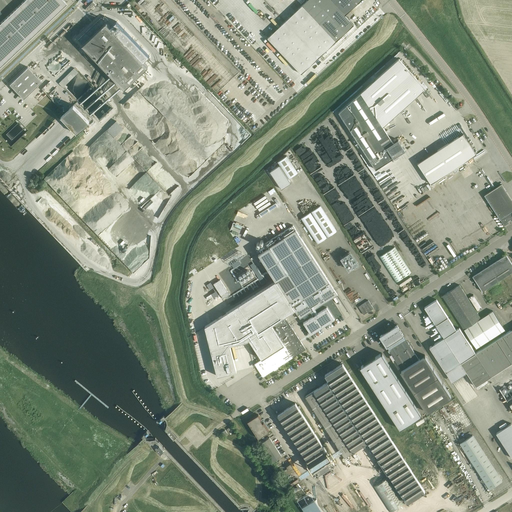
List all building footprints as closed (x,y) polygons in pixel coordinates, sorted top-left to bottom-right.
[(0,0),(0,63),(66,1),(65,0),(0,0)] [(298,9),(267,38),(301,74),(332,45),(336,41),(354,25),(345,15),(358,3),(361,0),(307,0),(302,5),(298,9)] [(88,11),(95,4),(93,1),(85,8),(88,11)] [(143,61),(149,56),(116,21),(110,26),(106,22),(108,20),(104,16),(102,18),(101,17),(78,40),(124,88),(148,66),(143,61)] [(351,30),(341,39),(345,43),(355,34),(351,30)] [(361,93),(339,112),(376,169),(405,150),(398,140),(393,143),(383,127),(426,88),(400,60),(399,58),(361,93)] [(23,99),(41,81),(27,67),(9,84),(23,99)] [(70,81),(76,75),(72,70),(65,76),(70,81)] [(65,76),(65,77),(59,83),(63,87),(69,81),(70,81),(65,76)] [(77,134),(93,119),(77,102),(61,117),(77,134)] [(117,138),(128,129),(121,121),(110,130),(117,138)] [(463,133),(438,150),(451,170),(477,154),(463,133)] [(279,165),(288,179),(289,179),(298,173),(287,156),(277,162),(279,165)] [(279,165),(270,172),(281,189),(291,183),(289,179),(288,179),(279,165)] [(486,172),(494,183),(496,181),(494,178),(499,174),(494,167),(486,172)] [(395,172),(389,175),(391,180),(397,178),(395,172)] [(511,200),(501,184),(484,195),(500,219),(504,226),(509,223),(507,221),(511,218),(511,200)] [(327,237),(337,231),(320,205),(311,211),(327,237)] [(317,244),(326,237),(310,212),(301,218),(317,244)] [(293,225),(255,249),(276,281),(295,310),(296,312),(297,314),(300,319),(310,312),(315,309),(326,302),(323,298),(335,290),(337,295),(338,295),(293,225)] [(465,239),(461,241),(469,254),(472,251),(465,239)] [(396,282),(411,272),(395,247),(379,257),(396,282)] [(447,258),(461,252),(458,247),(445,252),(447,258)] [(440,270),(465,259),(463,253),(437,265),(440,270)] [(481,271),(472,276),(482,291),(499,280),(511,272),(511,263),(506,254),(505,255),(500,258),(497,260),(489,265),(485,268),(481,271)] [(220,280),(213,284),(221,295),(228,291),(220,280)] [(276,281),(205,326),(217,376),(236,371),(230,345),(248,340),(249,339),(262,359),(273,352),(284,345),(279,336),(272,325),(285,317),(295,310),(276,281)] [(459,284),(442,295),(464,329),(476,348),(505,330),(492,311),(481,318),(459,284)] [(364,314),(373,308),(368,300),(359,306),(364,314)] [(436,300),(424,307),(444,338),(429,347),(445,373),(460,363),(475,386),(511,362),(511,329),(475,353),(459,328),(456,330),(436,300)] [(313,316),(303,323),(311,334),(321,328),(321,327),(324,325),(324,326),(334,319),(327,307),(318,313),(315,309),(310,312),(313,316)] [(262,359),(254,364),(255,364),(257,368),(263,377),(306,349),(285,317),(272,325),(279,336),(284,345),(273,352),(262,359)] [(419,359),(397,325),(380,336),(402,369),(400,371),(427,412),(451,396),(438,376),(425,355),(419,359)] [(360,367),(400,429),(422,415),(381,353),(360,367)] [(426,492),(345,368),(342,363),(325,375),(329,381),(305,396),(334,441),(331,443),(335,448),(337,446),(345,458),(368,442),(408,503),(426,492)] [(487,382),(486,380),(476,386),(477,389),(487,382)] [(317,475),(334,463),(295,403),(278,414),(317,475)] [(258,415),(248,421),(259,438),(269,431),(263,423),(260,420),(261,419),(258,415)] [(506,442),(511,452),(511,420),(501,428),(502,429),(499,431),(505,442),(506,442)] [(174,441),(174,440),(177,437),(170,430),(167,433),(173,439),(172,439),(174,441)] [(489,489),(502,481),(472,435),(460,443),(489,489)] [(266,439),(261,442),(273,461),(282,455),(270,437),(266,439)] [(163,451),(165,449),(161,445),(156,449),(156,450),(160,454),(164,451),(163,451)] [(387,478),(374,486),(390,511),(403,503),(387,478)] [(358,485),(340,496),(343,500),(360,489),(358,485)] [(332,507),(340,501),(338,497),(330,503),(332,507)] [(305,508),(307,511),(329,511),(322,499),(305,508)]
